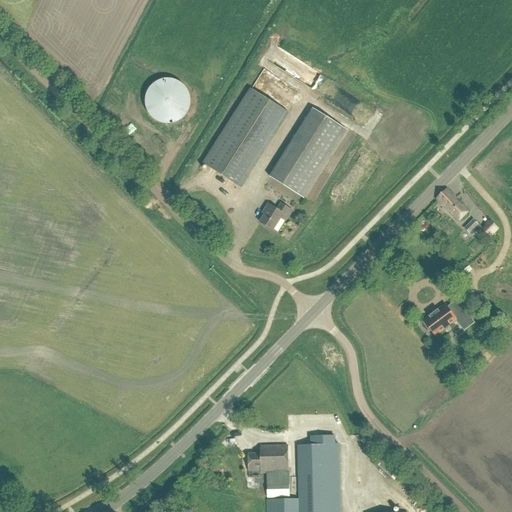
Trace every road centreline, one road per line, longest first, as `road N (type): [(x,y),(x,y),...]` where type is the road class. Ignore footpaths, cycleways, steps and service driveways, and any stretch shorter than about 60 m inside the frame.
road 1 (unclassified): [(313,312),(278,279),(239,269),(218,253),(0,38)]
road 2 (secondary): [(100,511),(155,471),(313,312)]
road 3 (secondary): [(313,312),(511,109)]
road 4 (unclassified): [(465,511),(363,409),(349,351),(313,312)]
